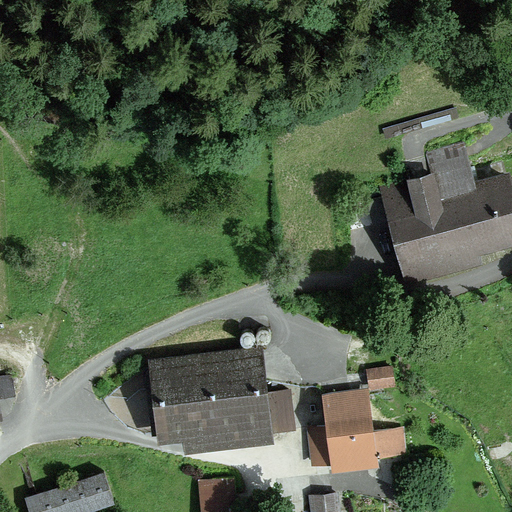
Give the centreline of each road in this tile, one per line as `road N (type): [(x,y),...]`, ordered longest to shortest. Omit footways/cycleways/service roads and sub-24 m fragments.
road 1 (track): [(23,429),(45,336),(83,236),(0,114)]
road 2 (unclassified): [(0,452),(98,363),(267,289)]
